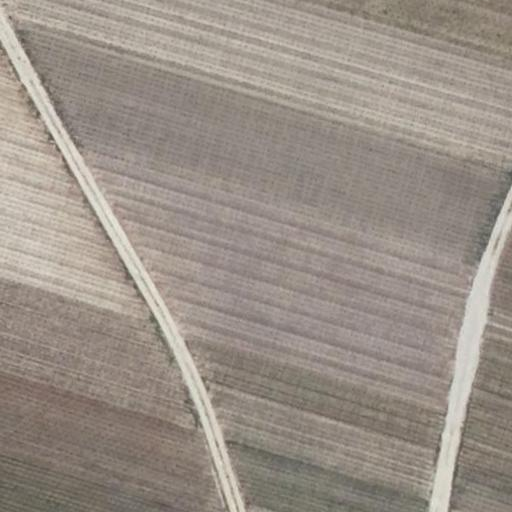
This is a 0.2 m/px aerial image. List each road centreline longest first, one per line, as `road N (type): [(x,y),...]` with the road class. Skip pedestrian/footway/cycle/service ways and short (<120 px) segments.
road 1 (track): [(231,511),(171,344),(0,30)]
road 2 (track): [(511,188),(474,291),(432,511)]
